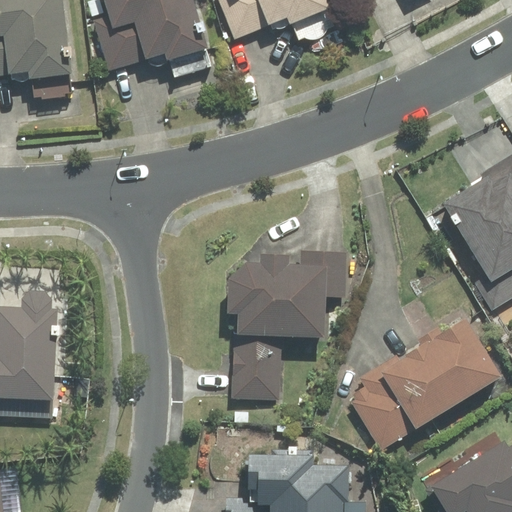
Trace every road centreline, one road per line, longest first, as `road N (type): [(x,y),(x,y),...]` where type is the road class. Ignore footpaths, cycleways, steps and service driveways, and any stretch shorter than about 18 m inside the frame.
road 1 (residential): [(120,184),(217,166),(342,126),(511,47)]
road 2 (residential): [(139,511),(154,445),(149,339),(120,184)]
road 3 (residential): [(0,192),(120,184)]
